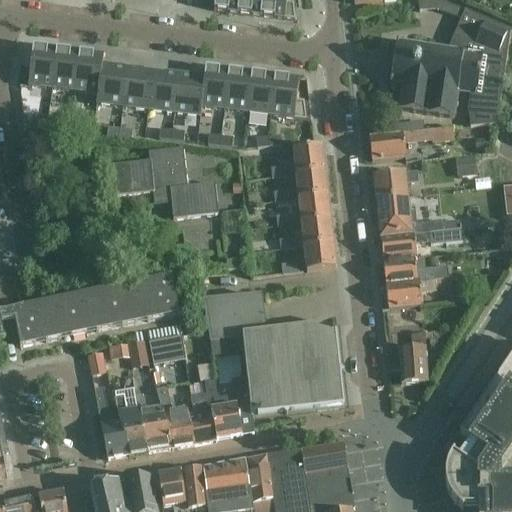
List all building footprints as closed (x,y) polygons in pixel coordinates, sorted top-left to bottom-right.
[(214,3),(213,13),(237,16),(238,0),(215,0),(215,3),(214,3)] [(238,0),(237,16),(260,18),(262,0),(238,0)] [(262,0),(260,18),(295,22),(293,5),(286,5),(286,0),(262,0)] [(395,44),(388,83),(403,86),(398,112),(452,120),(456,95),(469,97),(467,112),(469,129),(496,126),(503,79),(510,32),(464,13),(453,39),(461,42),(459,55),(395,44)] [(32,49),(27,89),(51,91),(56,52),(32,49)] [(56,52),(51,91),(74,94),(79,55),(56,52)] [(74,94),(97,97),(101,67),(102,67),(103,57),(79,55),(74,94)] [(97,97),(96,107),(122,110),(127,70),(102,67),(101,67),(97,97)] [(127,70),(122,110),(148,113),(153,74),(127,70)] [(201,110),(224,113),(229,73),(205,70),(204,80),(201,110)] [(229,73),(224,113),(247,115),(252,76),(229,73)] [(153,74),(148,113),(174,116),(178,77),(153,74)] [(252,76),(247,115),(270,118),(275,79),(252,76)] [(178,77),(174,116),(200,120),(201,110),(204,80),(178,77)] [(275,79),(270,118),(305,123),(303,104),(296,103),(298,81),(275,79)] [(35,117),(34,127),(47,128),(48,118),(35,117)] [(59,119),(58,129),(70,131),(71,121),(59,119)] [(71,121),(70,131),(82,132),(83,122),(71,121)] [(107,130),(106,140),(118,141),(119,131),(107,130)] [(404,161),(403,146),(431,143),(432,145),(454,143),(452,130),(410,134),(367,139),(370,165),(404,161)] [(119,131),(118,141),(131,142),(132,132),(119,131)] [(159,131),(158,141),(171,143),(172,133),(159,131)] [(172,133),(171,143),(184,144),(185,134),(172,133)] [(208,137),(207,147),(219,149),(220,139),(208,137)] [(280,138),(268,139),(269,149),(281,148),(280,138)] [(220,139),(219,149),(232,150),(233,140),(220,139)] [(268,139),(255,141),(257,151),(269,149),(268,139)] [(416,164),(435,162),(433,152),(415,154),(416,164)] [(454,162),(456,180),(476,178),(475,160),(454,162)] [(373,180),(375,203),(407,199),(405,186),(417,185),(416,175),(373,180)] [(511,188),(502,190),(506,219),(511,218),(511,188)] [(407,199),(375,203),(380,242),(442,236),(441,224),(415,227),(413,211),(408,211),(407,199)] [(442,236),(380,242),(382,265),(413,262),(416,262),(415,248),(443,244),(442,236)] [(413,262),(382,265),(385,288),(447,281),(447,274),(432,276),(432,272),(414,274),(413,262)] [(447,281),(385,288),(388,313),(421,309),(420,296),(435,295),(434,292),(448,290),(447,281)] [(241,341),(249,406),(250,417),(340,407),(332,330),(265,338),(261,299),(202,305),(208,344),(241,341)] [(441,336),(428,337),(429,351),(443,350),(441,336)] [(184,351),(182,337),(149,344),(152,357),(184,351)] [(400,388),(426,386),(423,337),(410,338),(411,353),(397,354),(400,388)] [(133,368),(149,365),(145,344),(129,348),(133,368)] [(127,348),(108,352),(111,366),(129,362),(127,348)] [(106,378),(102,358),(87,361),(92,381),(106,378)] [(511,511),(511,360),(459,438),(468,444),(456,461),(456,460),(455,462),(451,471),(450,482),(452,492),(457,501),(465,509),(478,509),(478,511),(511,511)] [(153,377),(161,411),(162,411),(171,452),(193,448),(187,417),(192,416),(188,417),(187,413),(171,416),(163,375),(153,377)] [(190,401),(192,416),(187,417),(193,448),(216,444),(211,413),(214,413),(213,408),(214,408),(213,404),(217,403),(213,384),(204,386),(206,398),(190,401)] [(128,459),(120,424),(111,425),(103,392),(94,394),(107,463),(128,459)] [(117,402),(117,408),(119,416),(121,424),(120,424),(128,459),(147,456),(138,414),(136,399),(135,395),(124,397),(125,401),(117,402)] [(144,398),(136,399),(138,414),(147,456),(171,452),(162,411),(161,411),(146,413),(144,398)] [(214,412),(214,408),(213,408),(214,413),(211,413),(216,444),(216,443),(253,437),(250,417),(249,406),(214,412)] [(282,456),(267,459),(274,511),(351,511),(353,511),(342,446),(300,454),(300,453),(282,456)] [(274,511),(267,459),(244,463),(252,511),(274,511)] [(252,511),(244,463),(201,471),(207,511),(208,511),(252,511)] [(201,471),(181,475),(185,511),(202,511),(207,511),(201,471)] [(185,511),(179,475),(158,478),(163,511),(175,509),(176,511),(185,511)] [(156,511),(150,479),(117,485),(122,505),(128,505),(129,511),(156,511)] [(123,511),(122,505),(117,485),(89,490),(94,511),(123,511)] [(66,511),(63,495),(38,500),(40,511),(66,511)] [(34,511),(32,501),(0,507),(0,511),(34,511)]
